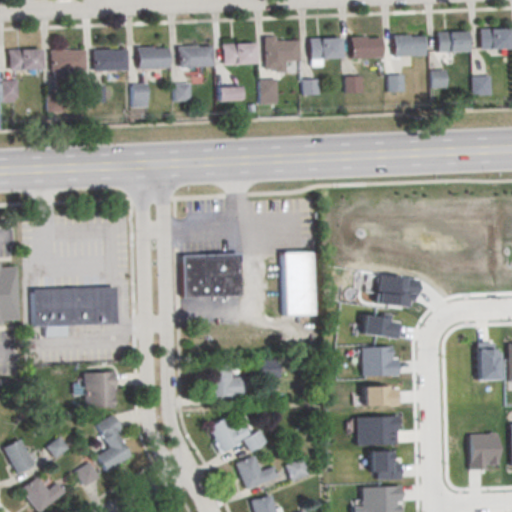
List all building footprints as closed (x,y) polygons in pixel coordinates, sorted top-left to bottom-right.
[(476,31),(477,52),(509,51),(508,31),(490,32),(490,31),(476,31)] [(433,34),(434,55),(465,54),(465,34),(447,35),(446,34),(433,34)] [(390,38),(391,59),(422,58),(421,38),(403,39),(403,38),(390,38)] [(260,39),(261,71),(271,71),(271,75),(282,74),(282,63),(295,63),(294,42),(272,43),(272,39),(260,39)] [(347,40),(348,61),(379,60),(378,40),(360,41),(360,39),(347,40)] [(305,41),(306,62),(338,60),(337,41),(319,41),(319,40),(305,41)] [(219,46),(220,68),(251,66),(251,46),(233,47),(233,46),(219,46)] [(174,49),(175,70),(209,69),(208,48),(174,49)] [(132,50),(133,71),(165,70),(164,50),(149,51),(149,49),(132,50)] [(88,53),(89,74),(124,72),(123,51),(88,53)] [(6,53),(7,74),(38,72),(37,52),(19,53),(19,52),(6,53)] [(47,52),(48,74),(50,74),(50,81),(66,81),(65,73),(82,72),(81,52),(66,52),(65,52),(47,52)] [(426,72),(443,72),(443,90),(427,91),(426,72)] [(384,77),(400,77),(401,95),(385,96),(384,77)] [(342,79),(358,78),(359,97),(342,97),(342,79)] [(469,79),(486,78),(487,96),(470,97),(469,79)] [(299,81),(315,80),(316,99),(299,99),(299,81)] [(256,81),(273,81),(273,99),(257,100),(256,81)] [(0,82),(14,82),(15,100),(0,100),(0,82)] [(170,85),(186,85),(187,103),(170,104),(170,85)] [(127,87),(143,86),(144,109),(128,109),(127,87)] [(238,100),(238,86),(214,86),(214,100),(238,100)] [(84,87),(100,87),(101,105),(85,106),(84,87)] [(43,96),(59,96),(60,114),(44,115),(43,96)] [(278,257),(307,256),(309,319),(280,319),(278,257)] [(178,259),(236,257),(237,299),(179,301),(178,259)] [(0,322),(16,322),(13,268),(0,268),(0,322)] [(29,291),(112,289),(113,327),(30,329),(29,291)] [(277,378),(277,361),(258,361),(258,378),(277,378)] [(228,364),(207,364),(207,396),(244,396),(244,377),(228,377),(228,364)] [(81,372),(81,406),(112,405),(112,372),(81,372)] [(93,427),(111,416),(120,431),(114,434),(129,459),(104,475),(93,458),(107,450),(93,427)] [(264,442),(257,430),(247,435),(241,422),(228,429),(223,418),(205,427),(219,452),(241,441),(247,451),(264,442)] [(44,447),(52,457),(65,447),(57,436),(44,447)] [(0,450),(17,441),(31,467),(15,476),(0,450)] [(232,463),(243,489),(275,476),(270,467),(259,471),(252,455),(232,463)] [(282,465),(288,480),(306,474),(300,458),(282,465)] [(96,477),(89,462),(73,470),(80,485),(96,477)] [(33,511),(18,492),(34,479),(45,492),(54,485),(62,495),(39,511),(33,511)] [(274,511),(270,494),(248,499),(250,511),(274,511)]
